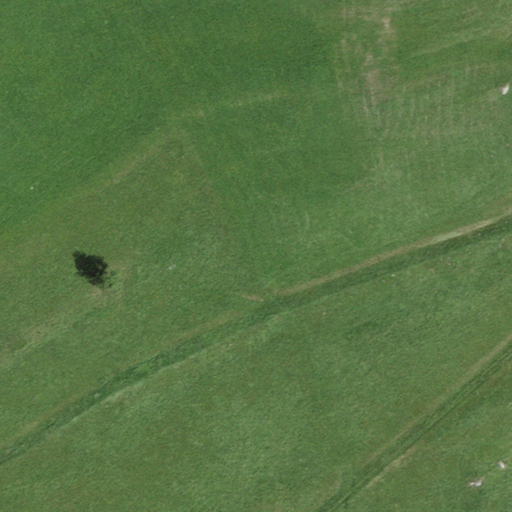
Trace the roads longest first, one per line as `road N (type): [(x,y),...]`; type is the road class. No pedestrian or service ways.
road 1 (track): [(511,216),(278,298),(0,462)]
road 2 (track): [(327,511),(511,359)]
